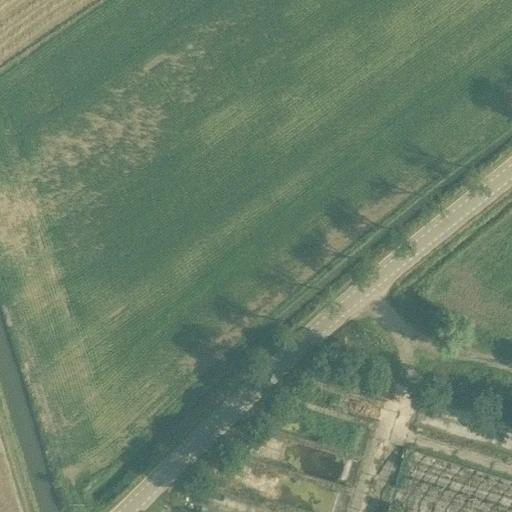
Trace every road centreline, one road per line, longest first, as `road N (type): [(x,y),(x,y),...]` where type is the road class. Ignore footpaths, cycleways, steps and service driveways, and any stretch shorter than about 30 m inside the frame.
road 1 (unclassified): [(125,511),(326,321),(511,172)]
road 2 (track): [(511,366),(406,327),(360,294)]
